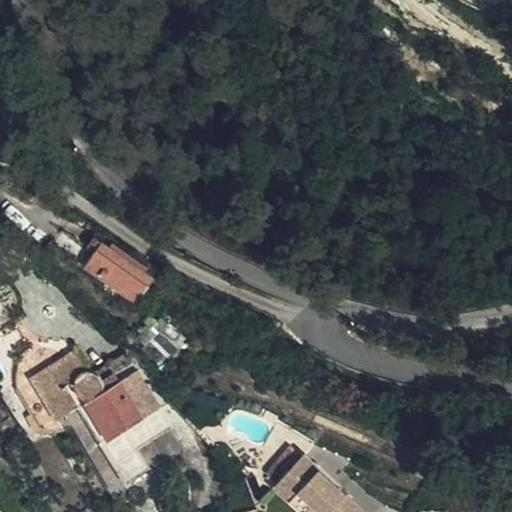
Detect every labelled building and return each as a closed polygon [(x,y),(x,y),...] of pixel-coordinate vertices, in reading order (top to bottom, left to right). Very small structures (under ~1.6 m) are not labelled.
[(63,228),(116,261),(127,241),(75,209),(63,228)] [(114,308),(121,313),(137,285),(130,280),(114,308)] [(137,285),(121,313),(143,327),(158,299),(137,285)] [(47,367),(69,408),(130,375),(97,316),(78,327),(86,341),(72,349),(61,328),(51,333),(39,312),(0,334),(0,377),(5,387),(47,367)] [(130,375),(69,408),(92,448),(107,439),(128,427),(134,436),(157,422),(130,375)] [(128,427),(107,439),(122,466),(144,452),(134,436),(128,427)] [(262,475),(291,509),(304,498),(315,511),(351,511),(296,446),(262,475)] [(315,511),(304,498),(291,509),(293,511),(315,511)]
